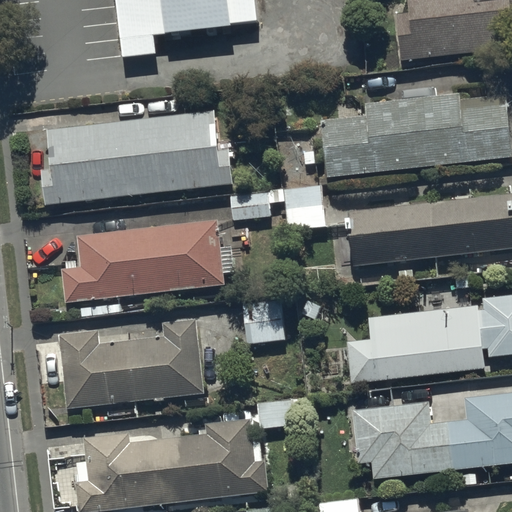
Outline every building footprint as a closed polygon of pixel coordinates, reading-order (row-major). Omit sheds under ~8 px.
[(117,0),(124,58),(157,54),(155,36),(234,27),(233,24),(259,21),(256,0),(117,0)] [(511,48),(511,0),(409,0),(410,13),(398,14),(402,62),(511,48)] [(323,122),(329,178),(511,158),(511,136),(508,96),(462,101),(461,95),(367,105),(368,117),(323,122)] [(43,171),(47,206),(234,185),(230,151),(220,152),(215,112),(49,131),(53,170),(43,171)] [(326,229),(323,187),(279,190),(282,231),(326,229)] [(352,239),(354,266),(511,250),(511,194),(339,212),(342,240),(352,239)] [(275,195),(232,197),(233,222),(276,220),(275,195)] [(63,270),(67,304),(225,286),(218,223),(79,238),(82,267),(78,268),(78,262),(67,263),(68,270),(63,270)] [(347,343),(352,384),(485,369),(482,350),(489,349),(490,358),(511,355),(511,290),(491,293),(491,298),(484,299),(486,311),(479,311),(479,305),(370,318),(372,340),(347,343)] [(284,301),(244,304),(247,344),(286,342),(284,301)] [(60,337),(68,409),(205,394),(197,320),(164,324),(166,337),(98,345),(97,333),(60,337)] [(373,462),(375,479),(511,464),(511,394),(467,399),(469,422),(432,426),(430,403),(354,411),(360,464),(373,462)] [(306,400),(259,402),(260,430),(295,428),(295,422),(307,422),(306,400)] [(109,511),(269,494),(263,443),(254,444),(252,420),(208,425),(209,435),(130,444),(129,434),(86,439),(89,462),(78,463),(80,483),(78,483),(81,511),(109,511)] [(320,501),(320,511),(360,511),(360,499),(320,501)]
